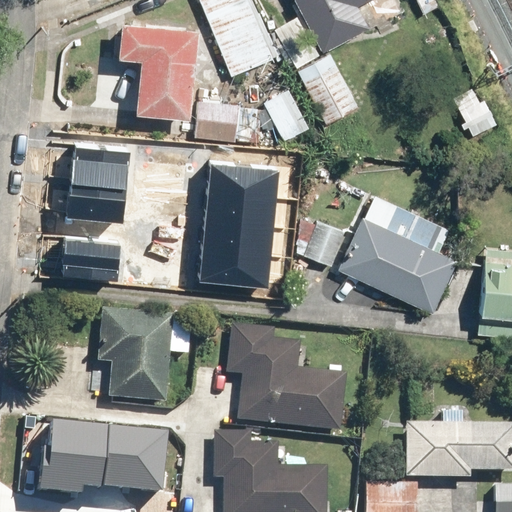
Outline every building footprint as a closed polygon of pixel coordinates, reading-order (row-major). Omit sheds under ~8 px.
[(200,0),(216,34),(202,40),(209,56),(222,50),(233,75),(280,55),(256,0),(200,0)] [(298,0),(325,49),(370,26),(360,7),(373,0),(298,0)] [(321,53),(300,17),(277,31),(298,67),(321,53)] [(142,56),(139,110),(194,113),(199,23),(122,19),(120,55),(142,56)] [(359,102),(330,51),(301,67),(331,119),(359,102)] [(310,123),(290,85),(265,99),(285,136),(310,123)] [(200,101),(198,136),(239,140),(242,104),(200,101)] [(76,150),(70,216),(123,221),(129,155),(76,150)] [(212,165),(199,282),(268,289),(281,173),(212,165)] [(459,260),(441,251),(451,232),(396,205),(387,224),(364,213),(352,238),(360,242),(346,269),(434,311),(459,260)] [(303,216),(300,251),(334,261),(345,227),(303,216)] [(66,239),(62,272),(118,279),(122,246),(66,239)] [(511,248),(486,247),(481,311),(511,313),(511,248)] [(167,401),(170,351),(190,353),(193,315),(173,313),(102,308),(98,361),(113,362),(110,397),(167,401)] [(242,374),(237,419),(342,427),(346,371),(299,368),(301,343),(276,341),(277,327),(232,324),(228,373),(242,374)] [(511,423),(465,423),(465,411),(442,411),(442,422),(408,422),(408,477),(472,478),(472,472),(509,472),(509,455),(511,454),(511,423)] [(39,442),(34,483),(81,488),(82,481),(161,489),(167,430),(47,417),(44,442),(39,442)] [(251,431),(216,429),(215,477),(224,477),(223,511),(327,511),(329,467),(280,466),(280,442),(251,441),(251,431)] [(368,481),(366,511),(418,511),(420,484),(368,481)] [(511,511),(511,483),(496,484),(494,511),(511,511)]
